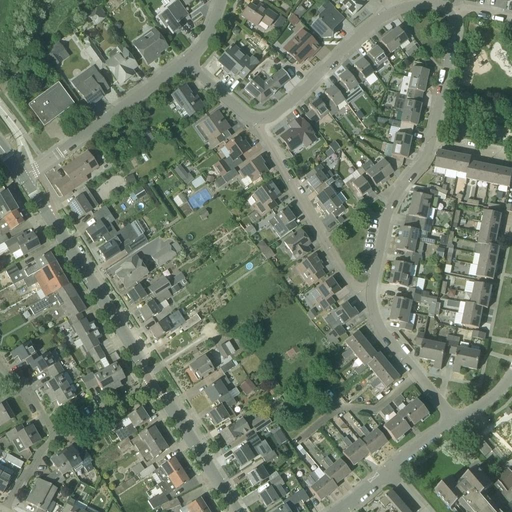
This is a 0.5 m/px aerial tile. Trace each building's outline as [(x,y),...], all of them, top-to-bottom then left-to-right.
[(342,0),(340,2),(353,16),(363,6),(361,3),(364,0),(367,0),(368,1),(368,0),(342,0)] [(173,35),(180,29),(177,24),(188,15),(178,1),(166,10),(167,11),(157,18),(165,29),(168,28),(173,35)] [(311,27),(313,29),(321,37),(329,38),(330,30),(335,25),(336,26),(342,20),(333,11),(335,8),(327,1),(317,11),(321,15),(319,17),(319,20),(311,27)] [(249,5),(241,16),(256,27),(260,21),(269,27),(276,16),(259,4),(256,9),(249,5)] [(104,15),(98,7),(87,15),(88,16),(89,19),(92,17),(95,21),(104,15)] [(298,9),(293,14),(298,20),(303,15),(298,9)] [(293,15),(287,21),(293,27),(299,21),(293,15)] [(273,26),(279,29),(286,19),(280,16),(273,26)] [(407,41),(412,38),(404,28),(400,31),(397,28),(393,32),(391,30),(387,33),(399,48),(408,41),(407,41)] [(319,49),(302,31),(284,49),(299,65),(307,57),(309,59),(319,49)] [(387,33),(383,36),(384,38),(380,42),(382,45),(377,48),(385,59),(399,48),(387,33)] [(167,48),(158,35),(146,43),(143,38),(133,45),(148,65),(155,60),(154,57),(167,48)] [(83,48),(92,60),(100,54),(87,36),(82,40),(86,45),(83,48)] [(44,53),(45,54),(50,62),(54,67),(61,62),(57,57),(56,56),(65,50),(58,42),(50,48),(51,49),(44,53)] [(114,48),(118,54),(105,64),(120,85),(134,75),(131,71),(136,67),(124,50),(120,44),(114,48)] [(243,80),(258,63),(252,58),(250,60),(233,45),(217,62),(235,78),(237,75),(243,80)] [(372,51),(363,58),(368,64),(375,74),(386,66),(385,64),(388,62),(385,59),(377,48),(375,46),(371,49),(372,51)] [(374,74),(362,60),(353,66),(357,71),(350,76),(358,86),(374,74)] [(426,65),(413,62),(409,78),(429,83),(430,78),(427,78),(428,72),(425,71),(426,65)] [(264,85),(255,77),(244,89),(254,99),(255,97),(261,104),(269,97),(268,96),(272,93),(274,95),(279,89),(290,80),(282,70),(271,79),(270,78),(264,85)] [(354,100),(349,93),(358,86),(350,76),(346,72),(338,79),(341,83),(334,88),(342,98),(344,102),(347,105),(354,100)] [(75,88),(89,107),(104,97),(101,94),(108,89),(96,73),(86,80),(81,74),(70,81),(75,88)] [(423,94),(425,88),(427,88),(429,83),(409,78),(404,77),(400,94),(419,99),(420,93),(423,94)] [(43,128),(74,105),(58,83),(27,106),(43,128)] [(182,110),(188,118),(203,107),(196,97),(193,99),(184,87),(171,97),(181,111),(182,110)] [(338,111),(336,108),(344,102),(342,98),(334,88),(333,87),(324,94),(328,98),(320,104),(328,114),(331,117),(338,111)] [(11,98),(15,95),(10,89),(10,90),(7,93),(11,98)] [(422,111),(419,111),(421,105),(418,104),(419,99),(400,94),(396,93),(393,110),(402,112),(421,116),(422,111)] [(305,116),(312,126),(328,114),(320,104),(317,99),(308,106),(312,111),(305,116)] [(416,127),(417,121),(420,122),(421,116),(402,112),(400,122),(388,120),(387,126),(399,128),(412,131),(413,126),(416,127)] [(216,114),(197,128),(210,146),(208,149),(210,152),(213,150),(225,141),(220,136),(229,129),(223,121),(222,122),(216,114)] [(280,138),(291,153),(302,145),(305,150),(317,141),(299,118),(288,127),(291,130),(280,138)] [(147,143),(153,138),(146,128),(140,133),(147,143)] [(412,144),(410,143),(412,131),(399,128),(398,135),(395,134),(392,145),(411,149),(412,144)] [(242,144),(238,138),(224,148),(224,149),(220,152),(225,158),(214,166),(218,172),(222,178),(234,169),(242,163),(239,158),(250,150),(245,142),(242,144)] [(328,146),(334,153),(340,149),(334,142),(328,146)] [(403,159),(406,159),(407,154),(410,154),(411,149),(392,145),(390,156),(391,156),(390,160),(401,167),(403,159)] [(330,149),(324,154),(328,158),(333,154),(330,149)] [(435,169),(446,171),(449,153),(438,151),(435,169)] [(68,177),(54,187),(63,198),(87,181),(85,177),(98,169),(87,153),(78,159),(79,160),(63,172),(68,177)] [(449,153),(446,171),(457,173),(461,156),(449,153)] [(457,173),(468,175),(470,162),(471,158),(461,156),(457,173)] [(251,184),(266,173),(257,160),(238,174),(243,181),(247,178),(251,184)] [(390,179),(388,177),(393,173),(401,167),(390,160),(385,163),(383,160),(374,167),(386,182),(390,179)] [(468,175),(467,180),(477,182),(481,165),(470,162),(468,175)] [(188,174),(181,165),(175,170),(187,185),(194,179),(190,173),(188,174)] [(314,191),(327,181),(323,176),(326,174),(319,165),(309,173),(313,178),(307,182),(311,187),(309,189),(312,193),(314,191)] [(481,165),(477,182),(488,184),(492,167),(481,165)] [(373,184),(375,187),(380,183),(381,185),(386,182),(374,167),(366,173),(361,167),(356,171),(360,177),(368,188),(373,184)] [(492,167),(488,184),(499,186),(502,169),(492,167)] [(238,175),(234,169),(222,178),(213,184),(218,190),(226,184),(238,175)] [(510,189),(511,175),(511,170),(502,169),(499,186),(510,189)] [(132,175),(124,179),(127,187),(136,183),(132,175)] [(201,176),(190,183),(195,190),(205,183),(201,176)] [(368,188),(360,177),(355,181),(353,178),(347,183),(345,185),(352,195),(357,191),(361,197),(366,194),(368,196),(372,193),(368,188)] [(334,196),(327,187),(333,182),(331,179),(327,181),(314,191),(318,196),(315,198),(319,203),(317,204),(319,208),(334,196)] [(253,224),(277,207),(274,201),(280,197),(271,184),(253,196),(257,202),(250,207),(254,212),(248,217),(253,224)] [(73,194),(76,200),(68,205),(78,220),(92,211),(91,210),(97,206),(84,186),(73,194)] [(141,186),(132,192),(137,201),(146,195),(141,186)] [(412,206),(435,210),(437,210),(439,200),(437,199),(439,193),(435,192),(425,190),(424,196),(414,194),(412,206)] [(6,192),(0,195),(0,220),(3,219),(17,211),(10,199),(10,198),(11,196),(10,194),(7,193),(6,192)] [(176,205),(184,202),(181,194),(173,198),(176,205)] [(345,211),(334,196),(319,208),(323,213),(325,211),(329,216),(331,214),(335,218),(345,211)] [(435,210),(412,206),(409,217),(420,219),(419,225),(431,227),(435,210)] [(92,216),(98,224),(86,232),(94,243),(107,234),(103,228),(114,221),(105,207),(92,216)] [(209,216),(205,210),(198,214),(202,220),(209,216)] [(277,225),(273,228),(280,239),(294,230),(291,225),(293,223),(292,222),(294,221),(286,210),(273,219),(277,225)] [(24,223),(17,211),(3,219),(0,220),(0,235),(0,237),(0,236),(0,245),(3,244),(8,241),(5,235),(10,231),(24,223)] [(482,222),(499,225),(501,215),(484,211),(482,222)] [(480,233),(497,236),(499,225),(482,222),(480,233)] [(244,231),(249,238),(255,234),(252,230),(254,229),(251,225),(244,231)] [(401,228),(399,239),(424,244),(435,246),(436,240),(427,239),(428,233),(430,234),(431,227),(419,225),(417,231),(401,228)] [(119,253),(118,251),(131,243),(136,251),(148,243),(142,235),(137,238),(129,226),(105,241),(107,245),(98,251),(105,262),(119,253)] [(284,243),(293,255),(297,261),(310,252),(306,246),(309,244),(300,231),(284,243)] [(38,247),(31,234),(25,238),(22,233),(8,241),(3,244),(10,255),(20,250),(23,255),(38,247)] [(489,245),(495,247),(497,236),(480,233),(478,244),(482,245),(489,247),(489,245)] [(424,244),(399,239),(397,250),(407,253),(406,258),(419,261),(420,256),(422,256),(424,244)] [(489,247),(482,245),(475,244),(473,254),(480,255),(498,259),(500,247),(495,247),(489,245),(489,247)] [(159,267),(175,256),(168,246),(152,257),(159,267)] [(438,248),(436,256),(443,258),(445,250),(438,248)] [(267,249),(262,253),(267,260),(272,256),(267,249)] [(23,270),(22,271),(26,278),(39,272),(39,271),(55,262),(49,254),(34,263),(35,265),(28,269),(27,267),(22,269),(23,270)] [(295,269),(309,288),(325,276),(321,271),(322,269),(319,265),(322,264),(315,255),(295,269)] [(480,255),(478,266),(496,270),(498,259),(480,255)] [(117,275),(126,289),(147,274),(136,258),(122,268),(124,270),(117,275)] [(394,262),(392,274),(410,277),(412,266),(418,267),(419,261),(406,258),(405,264),(394,262)] [(42,289),(63,277),(55,262),(39,271),(39,272),(26,278),(23,280),(20,282),(12,286),(15,291),(25,286),(27,289),(38,283),(42,289)] [(15,265),(5,270),(9,278),(16,274),(19,272),(15,265)] [(476,277),(493,281),(496,270),(478,266),(476,277)] [(408,288),(409,289),(416,290),(418,279),(410,277),(392,274),(390,285),(407,289),(408,288)] [(42,289),(47,298),(68,286),(63,277),(42,289)] [(152,293),(155,299),(167,290),(170,288),(167,283),(164,278),(149,288),(148,287),(143,291),(139,285),(126,294),(134,305),(146,297),(152,293)] [(170,288),(177,284),(173,279),(167,283),(170,288)] [(320,297),(315,301),(323,312),(335,304),(331,298),(340,291),(331,280),(315,291),(320,297)] [(492,287),(475,283),(472,295),(490,298),(492,287)] [(177,284),(168,291),(172,296),(181,290),(177,284)] [(57,302),(60,307),(68,321),(80,314),(85,311),(77,297),(69,285),(68,286),(47,298),(31,306),(36,314),(51,306),(57,302)] [(409,289),(408,295),(421,298),(422,291),(416,290),(409,289)] [(156,307),(171,297),(167,290),(155,299),(152,301),(152,302),(138,311),(145,322),(159,313),(156,307)] [(456,291),(449,290),(447,297),(452,298),(455,296),(456,291)] [(395,298),(392,310),(411,314),(413,303),(420,304),(421,298),(408,295),(407,301),(395,298)] [(483,308),(488,309),(490,298),(472,295),(470,305),(477,306),(477,307),(483,308)] [(330,315),(336,323),(339,321),(343,327),(357,316),(347,302),(330,315)] [(463,315),(481,319),(483,308),(477,307),(477,306),(470,305),(466,303),(463,315)] [(306,314),(311,320),(317,315),(313,309),(306,314)] [(399,329),(412,332),(413,326),(408,325),(411,314),(392,310),(390,321),(401,324),(399,329)] [(149,330),(153,335),(153,337),(154,339),(155,339),(156,340),(169,332),(170,333),(175,330),(171,324),(181,317),(177,311),(149,330)] [(14,316),(18,324),(23,322),(19,314),(14,316)] [(79,340),(96,329),(92,322),(87,326),(80,314),(68,321),(67,322),(74,335),(75,334),(79,340)] [(196,315),(180,326),(184,332),(200,321),(196,315)] [(463,315),(461,326),(479,329),(481,319),(463,315)] [(345,333),(339,326),(325,336),(330,344),(331,343),(337,339),(345,333)] [(101,338),(96,329),(79,340),(82,346),(81,347),(88,360),(91,359),(102,352),(95,341),(101,338)] [(486,334),(473,331),(471,338),(485,341),(486,334)] [(357,332),(344,343),(349,349),(341,356),(343,358),(364,341),(357,332)] [(415,346),(422,348),(419,359),(431,361),(434,343),(424,341),(425,334),(418,333),(415,346)] [(445,345),(434,343),(431,361),(442,364),(444,354),(450,355),(454,337),(448,336),(447,340),(446,340),(445,345)] [(460,338),(454,337),(450,355),(456,356),(454,366),(466,368),(469,350),(458,348),(459,343),(460,338)] [(357,359),(370,348),(364,341),(343,358),(344,360),(352,353),(357,359)] [(36,354),(29,342),(10,354),(13,359),(17,357),(20,363),(24,360),(27,366),(29,365),(38,359),(36,354)] [(216,349),(223,360),(231,356),(235,353),(228,342),(224,344),(216,349)] [(290,357),(298,352),(295,347),(287,352),(290,357)] [(357,359),(362,365),(354,371),(356,373),(376,356),(370,348),(357,359)] [(477,371),(481,353),(469,350),(466,368),(477,371)] [(100,361),(105,370),(116,390),(121,387),(119,383),(125,379),(116,364),(110,367),(102,352),(91,359),(93,364),(100,361)] [(32,370),(36,368),(40,374),(47,369),(51,375),(62,368),(58,362),(55,364),(49,353),(38,359),(29,365),(32,370)] [(188,367),(194,375),(195,374),(199,380),(213,371),(210,365),(215,361),(210,353),(188,367)] [(379,354),(376,356),(356,373),(357,375),(367,367),(372,373),(385,362),(379,354)] [(231,362),(220,369),(223,374),(234,367),(231,362)] [(369,385),(371,387),(392,370),(385,362),(372,373),(377,379),(369,385)] [(51,375),(54,380),(46,384),(49,390),(45,393),(48,398),(68,386),(62,376),(65,374),(62,368),(51,375)] [(110,393),(116,390),(105,370),(94,376),(92,373),(85,377),(92,388),(98,384),(102,392),(108,389),(110,393)] [(380,383),(385,389),(399,378),(392,370),(371,387),(373,389),(380,383)] [(81,379),(87,390),(92,388),(85,377),(81,379)] [(227,394),(224,388),(230,384),(226,378),(204,392),(212,404),(227,394)] [(252,384),(249,379),(239,387),(243,392),(252,384)] [(281,389),(275,381),(269,389),(273,395),(281,389)] [(48,398),(51,403),(55,401),(59,407),(74,398),(68,386),(48,398)] [(404,400),(400,395),(392,402),(397,409),(402,404),(401,403),(404,400)] [(286,402),(291,409),(299,404),(294,397),(286,402)] [(207,415),(211,421),(210,422),(213,426),(213,425),(215,427),(228,419),(230,421),(236,417),(230,408),(236,404),(233,399),(207,415)] [(427,415),(416,401),(415,400),(401,412),(400,411),(396,415),(396,416),(382,428),(394,442),(409,430),(405,426),(409,423),(413,427),(427,415)] [(0,427),(14,420),(5,404),(0,407),(0,427)] [(393,412),(388,405),(380,412),(384,417),(387,414),(389,416),(393,412)] [(121,443),(125,440),(127,438),(137,432),(135,429),(148,420),(141,408),(127,417),(131,424),(119,432),(115,434),(121,443)] [(268,417),(252,427),(256,433),(271,423),(268,417)] [(233,425),(219,434),(227,446),(250,431),(242,418),(235,423),(233,424),(233,425)] [(10,443),(18,439),(25,451),(40,442),(34,432),(31,434),(28,428),(22,432),(19,427),(5,435),(10,443)] [(361,428),(378,449),(387,442),(376,429),(370,434),(363,427),(361,428)] [(145,432),(130,442),(129,442),(132,447),(134,446),(141,442),(141,443),(143,442),(146,447),(160,438),(153,428),(146,432),(145,432)] [(364,449),(368,454),(370,456),(378,449),(361,428),(359,430),(365,438),(360,442),(365,448),(364,449)] [(245,441),(247,445),(232,455),(241,468),(260,455),(256,448),(262,445),(255,434),(245,441)] [(283,436),(276,440),(279,445),(286,441),(283,436)] [(344,439),(360,460),(368,454),(364,449),(365,448),(360,442),(358,440),(352,445),(345,437),(344,439)] [(130,442),(127,438),(121,443),(117,445),(122,454),(128,449),(125,445),(129,442),(130,442)] [(167,449),(160,438),(146,447),(150,453),(148,454),(149,455),(143,459),(146,464),(160,455),(160,454),(167,449)] [(484,457),(492,450),(481,438),(474,445),(484,457)] [(342,454),(353,467),(360,460),(344,439),(342,441),(348,448),(342,454)] [(299,446),(296,448),(303,456),(306,454),(300,446),(299,446)] [(73,469),(76,472),(83,468),(88,474),(94,470),(90,463),(92,462),(85,451),(77,456),(71,447),(61,454),(72,470),(73,469)] [(277,457),(273,452),(262,459),(265,465),(277,457)] [(50,461),(56,471),(51,474),(58,485),(64,481),(62,476),(72,470),(61,454),(50,461)] [(11,456),(7,462),(20,469),(23,463),(11,456)] [(350,473),(339,460),(333,465),(327,457),(324,459),(342,480),(350,473)] [(153,473),(160,483),(180,470),(173,458),(160,467),(155,471),(152,465),(144,470),(138,474),(142,479),(153,473)] [(330,481),(335,486),(342,480),(324,459),(322,461),(329,468),(322,473),(324,476),(329,482),(330,481)] [(135,476),(138,474),(144,470),(140,464),(131,469),(135,476)] [(253,487),(269,478),(261,466),(245,476),(253,487)] [(511,511),(511,472),(509,469),(496,479),(498,481),(493,485),(478,467),(461,481),(457,485),(451,478),(435,491),(451,510),(459,503),(466,511),(511,511)] [(188,482),(180,470),(160,483),(156,485),(162,494),(155,498),(154,497),(147,502),(153,510),(160,507),(168,502),(164,497),(188,482)] [(2,472),(0,476),(0,492),(2,494),(11,477),(2,472)] [(311,474),(328,495),(336,488),(335,486),(330,481),(329,482),(324,476),(319,480),(313,472),(311,474)] [(46,484),(37,480),(31,491),(51,501),(57,490),(52,488),(58,485),(51,474),(46,477),(48,481),(46,484)] [(315,483),(309,489),(320,502),(328,495),(311,474),(309,476),(315,483)] [(272,490),(271,488),(258,495),(266,508),(281,499),(283,502),(286,500),(284,496),(286,495),(281,487),(284,485),(279,476),(278,477),(272,480),(269,482),(274,490),(272,490)] [(289,511),(288,510),(301,502),(303,503),(309,500),(302,489),(286,500),(283,502),(285,506),(275,511),(289,511)] [(44,511),(51,501),(31,491),(25,503),(37,509),(35,511),(44,511)] [(402,503),(394,494),(392,491),(379,502),(385,509),(390,504),(395,509),(402,503)] [(83,511),(73,507),(76,501),(70,497),(63,510),(67,511),(83,511)] [(162,511),(166,511),(179,505),(176,498),(168,502),(160,507),(162,511)] [(203,511),(206,510),(199,500),(192,505),(191,503),(178,511),(203,511)] [(409,511),(402,503),(395,509),(397,511),(409,511)]
